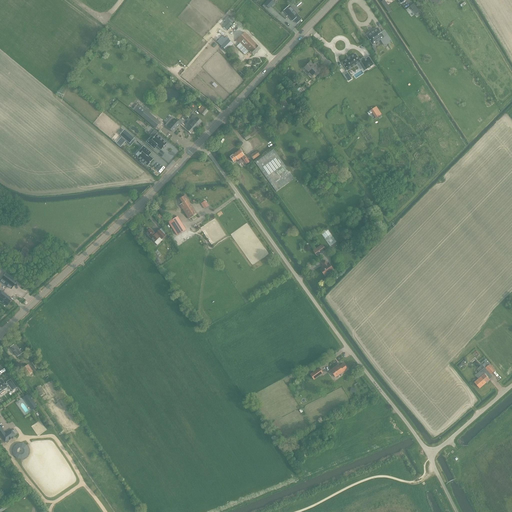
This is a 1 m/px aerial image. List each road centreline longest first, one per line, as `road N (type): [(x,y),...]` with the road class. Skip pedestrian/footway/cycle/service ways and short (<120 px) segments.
road 1 (unclassified): [(428,454),(199,142)]
road 2 (tertiary): [(0,335),(199,142)]
road 3 (tertiary): [(199,142),(334,0)]
